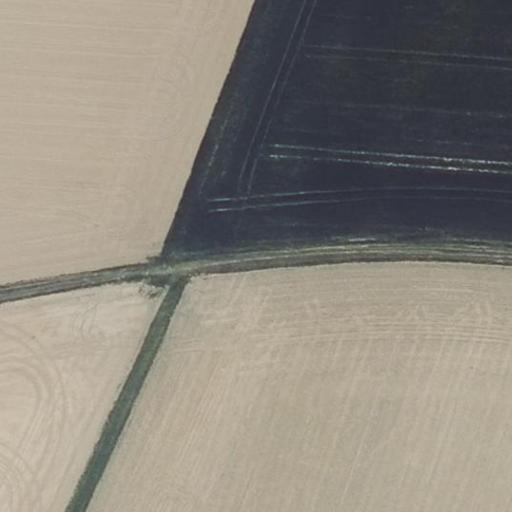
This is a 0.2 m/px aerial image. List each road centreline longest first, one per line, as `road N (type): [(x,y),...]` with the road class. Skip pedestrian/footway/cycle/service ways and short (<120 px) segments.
road 1 (track): [(511,255),(441,250),(187,265)]
road 2 (track): [(187,265),(65,511)]
road 3 (track): [(187,265),(0,301)]
